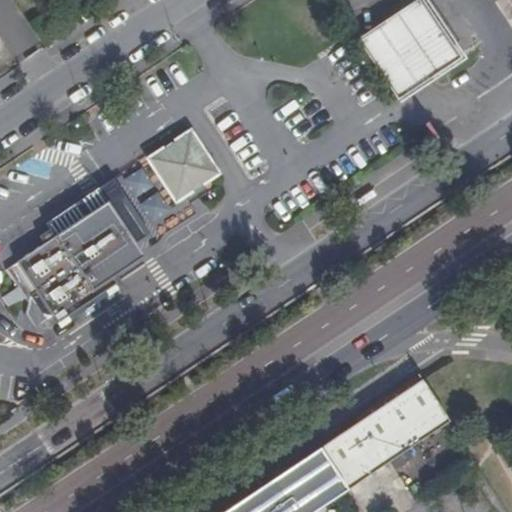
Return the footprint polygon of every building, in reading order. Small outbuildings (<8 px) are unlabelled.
[(420,0),(415,0),(358,39),(396,96),(457,55),(420,0)] [(49,30),(57,41),(79,25),(72,15),(49,30)] [(187,136),(154,159),(152,164),(173,193),(175,195),(178,196),(180,195),(212,174),(213,172),(213,168),(190,136),(189,135),(187,136)] [(65,317),(103,292),(114,286),(113,283),(110,280),(142,258),(134,244),(146,236),(123,201),(104,213),(101,209),(94,206),(90,205),(82,210),(52,229),(50,230),(55,238),(32,253),(17,264),(35,293),(30,298),(25,316),(34,331),(62,312),(65,317)] [(52,229),(82,210),(79,206),(49,224),(52,229)] [(318,449),(319,451),(422,382),(421,380),(380,407),(318,449)] [(422,382),(319,451),(347,492),(449,422),(422,382)] [(316,452),(227,511),(316,511),(345,494),(316,452)]
